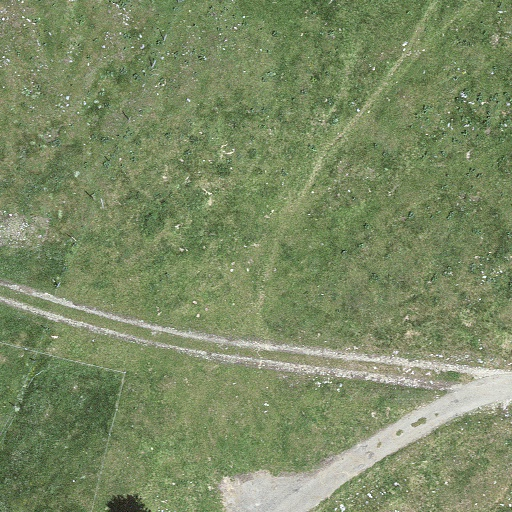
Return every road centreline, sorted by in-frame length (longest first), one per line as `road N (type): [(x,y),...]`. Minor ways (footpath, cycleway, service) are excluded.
road 1 (track): [(0,288),(116,326),(282,361),(511,385)]
road 2 (track): [(511,388),(460,403),(361,458),(288,511)]
